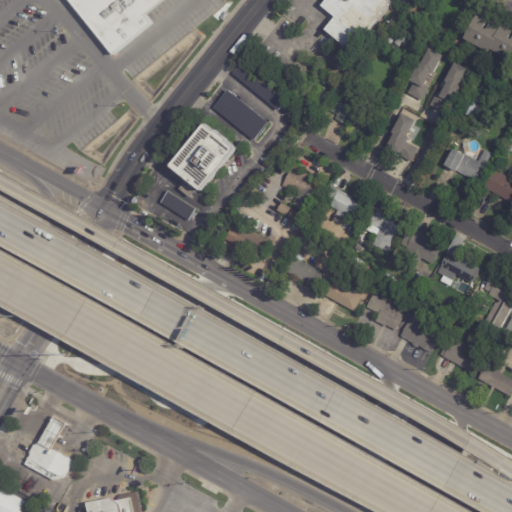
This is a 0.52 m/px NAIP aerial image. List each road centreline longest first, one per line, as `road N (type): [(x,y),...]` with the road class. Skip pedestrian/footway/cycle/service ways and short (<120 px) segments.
road 1 (motorway): [(511,505),(0,217)]
road 2 (motorway): [(511,470),(0,183)]
road 3 (motorway): [(0,277),(418,511)]
road 4 (secondary): [(511,439),(225,279)]
road 5 (motorway): [(107,415),(274,476),(340,511)]
road 6 (residential): [(511,250),(307,137)]
road 7 (tertiary): [(104,211),(232,33)]
road 8 (secondary): [(107,415),(285,511)]
road 9 (tertiary): [(18,367),(104,211)]
road 10 (secondary): [(0,310),(47,214),(26,169)]
road 11 (secondary): [(225,279),(104,211)]
